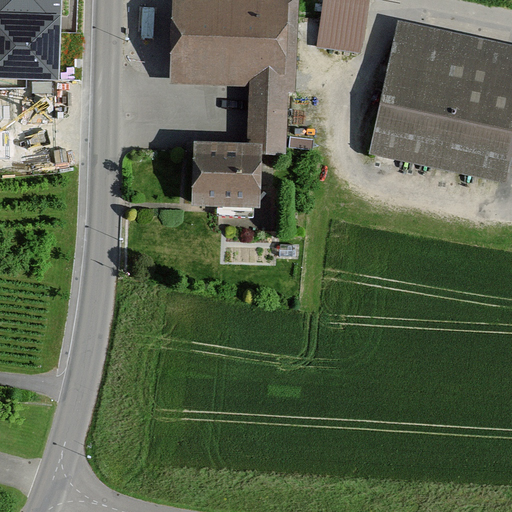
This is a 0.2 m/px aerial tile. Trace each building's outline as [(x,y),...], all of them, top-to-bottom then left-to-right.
[(59,0),(0,0),(0,75),(57,78),(59,0)] [(275,149),(299,150),(305,0),(185,0),(181,96),(260,99),(258,149),(275,149)] [(323,0),(321,48),(367,50),(369,0),(323,0)] [(511,44),(405,21),(376,157),(511,186),(511,44)] [(258,149),(204,148),(202,204),(274,206),(275,149),(258,149)]
